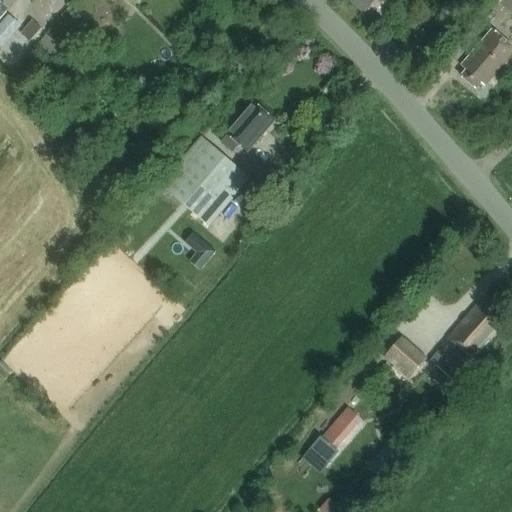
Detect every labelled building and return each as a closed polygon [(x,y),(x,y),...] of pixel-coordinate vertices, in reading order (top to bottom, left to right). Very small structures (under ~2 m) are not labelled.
[(350,0),(364,14),(377,0),(350,0)] [(511,0),(496,0),(511,14),(511,0)] [(0,22),(9,11),(0,3),(0,22)] [(0,45),(4,49),(25,26),(12,14),(0,26),(0,45)] [(21,35),(30,43),(42,29),(33,21),(21,35)] [(485,87),(511,56),(511,48),(492,32),(462,67),(467,71),(460,78),(475,91),(481,83),(485,87)] [(62,49),(47,36),(39,45),(54,58),(62,49)] [(254,104),(226,137),(248,156),(276,123),(254,104)] [(209,228),(250,180),(202,138),(160,187),(209,228)] [(117,196),(143,167),(120,146),(93,176),(117,196)] [(186,245),(194,251),(202,241),(195,235),(186,245)] [(500,322),(479,305),(447,341),(470,362),(489,342),(485,339),(500,322)] [(410,380),(426,362),(402,341),(386,359),(410,380)] [(465,357),(446,341),(437,352),(455,368),(465,357)] [(347,409),(320,441),(332,452),(359,419),(347,409)] [(391,442),(379,456),(397,470),(408,457),(391,442)] [(352,511),(363,500),(352,490),(332,511),(352,511)]
